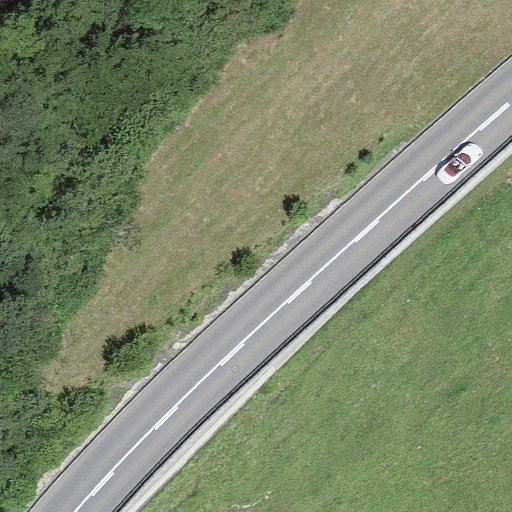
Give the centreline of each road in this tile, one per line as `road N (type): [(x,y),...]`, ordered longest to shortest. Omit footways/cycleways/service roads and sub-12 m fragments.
road 1 (tertiary): [(72,511),(165,411),(511,100)]
road 2 (track): [(0,193),(144,0)]
